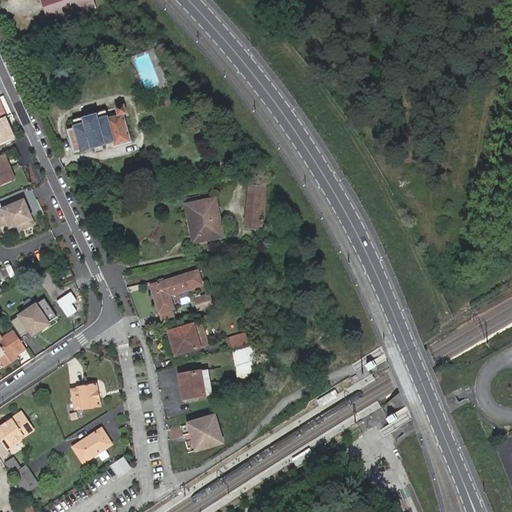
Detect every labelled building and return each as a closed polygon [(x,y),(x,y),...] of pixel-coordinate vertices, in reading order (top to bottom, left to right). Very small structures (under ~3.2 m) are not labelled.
[(40,0),(49,24),(97,8),(93,0),(40,0)] [(139,110),(148,107),(145,98),(136,101),(139,110)] [(77,128),(69,130),(76,151),(114,140),(116,146),(133,141),(125,114),(129,113),(127,105),(118,108),(121,116),(111,118),(108,110),(75,120),(77,128)] [(4,117),(0,118),(0,145),(17,138),(7,116),(4,117)] [(11,165),(5,154),(2,155),(7,167),(11,165)] [(259,171),(251,158),(250,169),(259,171)] [(17,179),(11,165),(7,167),(13,180),(16,179),(17,179)] [(7,167),(0,169),(0,185),(13,180),(7,167)] [(261,187),(262,175),(259,175),(253,175),(249,176),(248,186),(261,187)] [(261,187),(248,186),(244,227),(257,228),(261,187)] [(20,228),(33,222),(23,199),(0,209),(0,227),(8,225),(10,229),(19,225),(20,228)] [(183,209),(186,221),(192,219),(198,239),(212,234),(214,239),(226,235),(214,199),(183,209)] [(192,219),(186,221),(194,246),(214,239),(212,234),(198,239),(192,219)] [(75,280),(70,270),(60,275),(64,284),(75,280)] [(151,284),(160,310),(173,306),(169,293),(201,283),(198,270),(151,284)] [(212,298),(197,302),(199,310),(214,306),(212,298)] [(45,299),(11,322),(21,336),(24,334),(27,339),(58,318),(45,299)] [(169,331),(177,355),(201,348),(194,323),(169,331)] [(226,337),(228,340),(248,335),(247,331),(226,337)] [(0,343),(0,364),(1,365),(3,369),(18,360),(16,358),(27,351),(15,333),(0,343)] [(228,340),(230,348),(250,342),(248,335),(228,340)] [(237,348),(235,376),(253,377),(255,349),(237,348)] [(180,375),(184,399),(206,396),(202,372),(180,375)] [(72,390),(76,409),(81,408),(82,409),(100,405),(96,384),(78,388),(78,389),(72,390)] [(0,426),(0,440),(6,449),(21,439),(20,438),(34,429),(22,411),(0,426)] [(189,425),(197,451),(223,444),(214,417),(189,425)] [(103,428),(74,446),(84,462),(113,444),(103,428)] [(12,473),(21,467),(14,457),(5,463),(12,473)] [(12,473),(11,473),(26,494),(39,484),(26,464),(21,467),(12,473)] [(151,509),(170,499),(166,492),(148,503),(151,509)]
